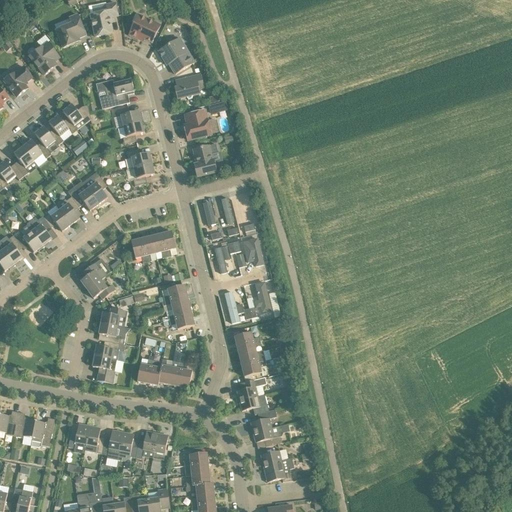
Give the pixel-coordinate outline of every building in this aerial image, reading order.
[(110,19),(118,17),(116,4),(107,6),(106,4),(89,7),(91,16),(96,38),(113,34),(110,19)] [(161,26),(139,16),(137,15),(132,23),(135,24),(129,37),(139,41),(140,38),(152,44),(161,26)] [(79,40),(86,37),(78,16),(70,20),(72,25),(56,32),(64,49),(80,43),(79,40)] [(9,42),(2,48),(6,53),(13,47),(9,42)] [(184,56),(176,43),(159,53),(167,67),(169,66),(176,76),(195,64),(188,53),(184,56)] [(48,44),(37,53),(35,51),(33,49),(31,49),(29,51),(28,54),(29,56),(30,58),(45,77),(57,67),(55,63),(60,59),(48,44)] [(5,83),(17,98),(28,90),(24,85),(33,79),(25,69),(16,75),(16,74),(5,83)] [(186,87),(176,89),(178,101),(187,99),(189,101),(193,100),(193,98),(201,96),(198,87),(203,86),(201,76),(184,80),(186,87)] [(134,92),(131,81),(114,85),(114,82),(109,83),(108,81),(102,82),(97,83),(99,92),(107,91),(110,103),(126,99),(125,94),(134,92)] [(0,112),(3,109),(1,106),(9,100),(0,88),(0,112)] [(216,96),(209,98),(211,105),(218,103),(216,96)] [(70,122),(78,132),(87,125),(91,121),(90,117),(89,110),(84,111),(79,115),(73,106),(70,108),(70,107),(65,111),(66,112),(64,114),(70,122)] [(124,129),(142,124),(142,123),(139,113),(130,115),(129,109),(116,112),(118,118),(121,117),(124,129)] [(206,138),(211,136),(213,134),(214,132),(214,131),(214,129),(213,127),(212,126),(210,125),(208,124),(208,122),(205,112),(186,117),(188,127),(185,127),(189,142),(206,138)] [(56,133),(61,138),(70,132),(73,136),(78,132),(70,122),(65,126),(58,118),(56,119),(55,118),(51,122),(52,123),(50,125),(56,133)] [(125,146),(137,143),(136,137),(145,135),(142,124),(124,129),(127,139),(123,140),(125,146)] [(64,143),(61,138),(56,133),(51,137),(44,129),(42,130),(41,129),(37,133),(38,134),(36,136),(44,146),(47,150),(55,143),(59,147),(64,143)] [(77,133),(73,136),(78,142),(82,139),(77,133)] [(232,137),(225,138),(226,145),(233,144),(232,137)] [(52,156),(47,150),(44,146),(39,150),(32,142),(29,145),(28,144),(23,148),(35,163),(43,156),(47,160),(52,156)] [(210,147),(205,148),(194,151),(197,165),(195,166),(198,179),(217,174),(214,161),(213,161),(212,156),(218,154),(216,146),(210,147)] [(26,170),(35,163),(23,148),(18,152),(18,153),(15,156),(22,164),(17,168),(25,178),(30,174),(26,170)] [(141,157),(139,151),(127,154),(128,160),(132,159),(134,170),(153,165),(152,165),(150,155),(141,157)] [(1,176),(8,184),(16,178),(20,182),(25,178),(17,168),(12,172),(5,163),(3,165),(2,164),(0,165),(0,175),(1,177),(1,176)] [(153,165),(134,170),(137,181),(134,181),(135,188),(147,185),(146,179),(155,176),(153,166),(153,165)] [(63,172),(56,177),(60,182),(67,177),(63,172)] [(108,199),(103,192),(108,188),(97,174),(83,184),(99,206),(100,206),(100,205),(108,199)] [(0,186),(3,190),(9,185),(8,184),(1,176),(1,177),(0,177),(0,186)] [(83,184),(81,182),(68,192),(72,199),(80,209),(85,205),(90,212),(99,206),(83,184)] [(230,193),(236,216),(241,238),(260,234),(261,233),(250,188),(230,193)] [(241,238),(236,216),(230,193),(212,197),(224,243),(232,240),(241,238)] [(195,203),(206,247),(224,243),(212,197),(197,201),(195,203)] [(80,220),(75,212),(80,209),(72,199),(67,203),(69,205),(61,212),(72,227),(72,226),(80,220)] [(44,220),(51,228),(52,230),(57,226),(62,233),(71,227),(72,227),(61,212),(52,218),(49,216),(44,220)] [(33,233),(44,248),(50,244),(49,243),(53,240),(52,240),(46,232),(51,228),(44,220),(43,218),(38,222),(41,226),(33,233)] [(22,247),(23,249),(28,245),(34,253),(34,254),(38,251),(39,253),(44,248),(33,233),(24,240),(21,235),(16,239),(22,247)] [(172,233),(162,236),(168,259),(172,258),(170,252),(176,250),(172,233)] [(235,253),(241,278),(269,271),(260,234),(241,238),(232,240),(233,243),(233,244),(235,253)] [(162,236),(152,238),(156,255),(162,254),(163,260),(168,259),(162,236)] [(17,251),(22,247),(16,239),(14,237),(9,241),(7,238),(0,243),(0,246),(4,252),(15,267),(21,263),(20,262),(24,259),(23,259),(17,251)] [(156,255),(152,238),(142,241),(148,264),(152,263),(151,257),(156,255)] [(233,244),(233,243),(232,240),(224,243),(206,247),(214,281),(216,282),(218,282),(220,282),(221,282),(241,278),(235,253),(233,244)] [(143,265),(148,264),(142,241),(132,243),(136,260),(142,259),(143,265)] [(5,273),(9,270),(10,271),(15,267),(4,252),(0,254),(0,265),(5,272),(5,273)] [(103,260),(96,265),(86,272),(90,277),(81,283),(88,292),(101,281),(106,278),(113,273),(103,260)] [(172,282),(171,275),(163,277),(165,284),(172,282)] [(101,281),(88,292),(94,300),(103,294),(106,299),(116,292),(112,287),(108,290),(101,281)] [(266,285),(256,287),(259,303),(255,304),(257,311),(261,310),(262,316),(273,313),(266,285)] [(185,287),(168,291),(162,292),(163,298),(164,302),(164,303),(188,297),(185,287)] [(134,296),(135,303),(144,301),(142,294),(138,295),(134,296)] [(241,324),(233,294),(225,296),(233,326),(241,324)] [(190,307),(188,297),(164,303),(166,307),(172,306),(173,311),(190,307)] [(174,317),(168,318),(169,322),(193,317),(190,307),(173,311),(174,317)] [(104,315),(101,325),(123,330),(126,319),(127,313),(115,311),(114,316),(104,315)] [(169,322),(171,327),(177,326),(178,332),(195,327),(193,317),(169,322)] [(110,338),(108,344),(124,347),(126,336),(122,334),(123,330),(101,325),(99,336),(110,338)] [(252,334),(235,338),(237,349),(261,343),(260,339),(254,340),(252,334)] [(157,342),(146,339),(145,345),(155,348),(157,342)] [(261,343),(237,349),(240,359),(257,355),(256,349),(262,347),(266,346),(266,342),(261,343)] [(126,347),(124,347),(108,344),(107,349),(97,347),(95,358),(117,362),(119,352),(125,353),(126,347)] [(257,355),(240,359),(242,369),(266,363),(264,359),(258,360),(257,355)] [(93,369),(103,371),(102,376),(99,376),(98,383),(113,386),(115,373),(117,362),(95,358),(93,369)] [(138,383),(148,385),(153,362),(148,361),(147,367),(141,366),(138,383)] [(158,384),(159,384),(169,386),(172,369),(166,368),(168,362),(163,361),(162,364),(158,384)] [(159,387),(159,384),(158,384),(162,364),(153,362),(148,385),(159,387)] [(173,363),(172,369),(169,386),(179,388),(184,365),(173,363)] [(266,363),(242,369),(245,379),(261,375),(262,375),(261,369),(267,367),(266,363)] [(184,365),(179,388),(189,390),(193,373),(187,372),(188,366),(184,365)] [(245,379),(246,384),(263,380),(261,375),(245,379)] [(240,403),(258,398),(265,397),(262,387),(266,386),(265,379),(263,380),(246,384),(245,384),(247,391),(237,393),(240,403)] [(269,413),(265,397),(258,398),(240,403),(242,413),(253,410),(255,416),(269,413)] [(251,424),(254,435),(272,430),(270,421),(277,419),(276,412),(258,416),(260,422),(251,424)] [(5,436),(15,438),(19,414),(13,413),(12,418),(0,416),(0,417),(0,438),(5,439),(5,436)] [(33,439),(36,423),(25,420),(26,415),(19,414),(15,438),(24,440),(24,438),(33,439)] [(48,425),(36,423),(33,439),(31,448),(39,449),(40,448),(50,450),(55,421),(49,420),(48,425)] [(76,444),(87,446),(90,428),(79,426),(77,434),(72,433),(68,449),(75,450),(76,444)] [(85,453),(102,456),(105,440),(99,439),(101,430),(90,428),(87,446),(85,453)] [(282,428),(272,430),(254,435),(256,445),(265,443),(266,449),(283,445),(281,438),(283,434),(282,428)] [(119,459),(120,453),(124,434),(113,432),(111,441),(105,440),(102,456),(108,457),(119,459)] [(142,461),(143,452),(154,454),(158,435),(147,433),(145,443),(139,442),(136,460),(142,461)] [(119,459),(127,460),(130,459),(131,459),(136,460),(139,442),(134,441),(134,436),(124,434),(120,453),(119,459)] [(158,435),(154,454),(165,456),(169,437),(158,435)] [(303,446),(305,456),(313,454),(311,444),(303,446)] [(183,451),(185,468),(209,465),(207,455),(202,455),(202,449),(183,451)] [(10,460),(18,462),(19,454),(12,452),(10,460)] [(261,457),(264,467),(282,463),(280,453),(261,457)] [(312,455),(302,457),(304,465),(314,463),(312,455)] [(37,466),(44,467),(45,460),(39,459),(37,466)] [(166,470),(165,460),(153,460),(153,470),(166,470)] [(264,467),(266,477),(268,484),(282,480),(283,483),(293,482),(290,473),(286,474),(285,473),(282,463),(264,467)] [(210,476),(209,465),(185,468),(185,473),(191,472),(192,477),(192,478),(210,476)] [(22,467),(20,474),(28,476),(30,469),(22,467)] [(192,483),(187,484),(187,488),(190,488),(211,486),(211,485),(210,476),(192,478),(192,477),(192,483)] [(119,489),(128,489),(128,479),(119,479),(119,489)] [(211,486),(190,488),(191,492),(197,492),(197,497),(215,496),(214,485),(211,485),(211,486)] [(161,511),(170,509),(171,509),(168,491),(158,492),(159,500),(149,501),(150,511),(161,511)] [(10,511),(12,505),(6,503),(8,496),(0,494),(0,511),(4,511),(4,510),(10,511)] [(102,499),(101,494),(95,496),(97,511),(114,511),(114,506),(113,497),(102,499)] [(79,511),(97,511),(95,496),(94,495),(77,497),(79,511)] [(150,511),(149,501),(148,496),(131,499),(132,511),(150,511)] [(216,506),(215,496),(197,497),(198,503),(192,504),(192,508),(216,506)] [(10,511),(28,511),(31,501),(14,497),(12,505),(10,511)] [(132,511),(131,499),(124,500),(125,505),(114,506),(114,511),(132,511)] [(315,511),(323,510),(322,503),(314,504),(315,511)]
